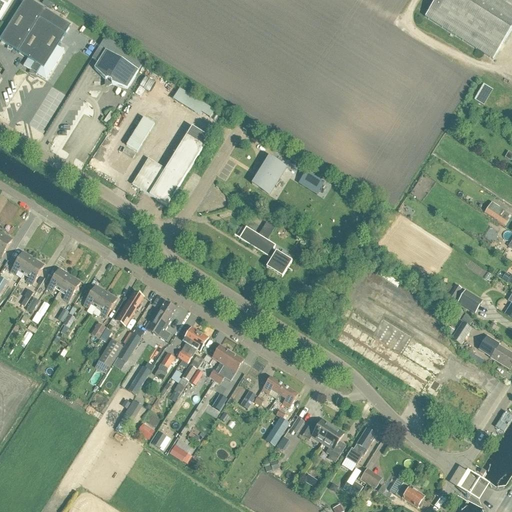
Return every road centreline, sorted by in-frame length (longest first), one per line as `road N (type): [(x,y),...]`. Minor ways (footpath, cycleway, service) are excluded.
road 1 (residential): [(363,393),(342,400),(0,186)]
road 2 (unclassified): [(363,393),(352,374),(176,263),(163,245)]
road 3 (unclassified): [(163,245),(154,223),(1,129)]
road 4 (residential): [(163,245),(237,130)]
road 5 (unclassified): [(456,475),(363,393)]
